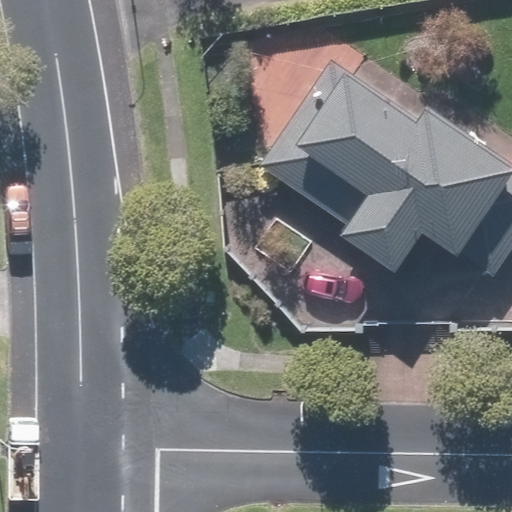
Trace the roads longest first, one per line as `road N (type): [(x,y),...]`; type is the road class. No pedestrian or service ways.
road 1 (tertiary): [(39,0),(51,48),(85,439)]
road 2 (residential): [(85,439),(511,455)]
